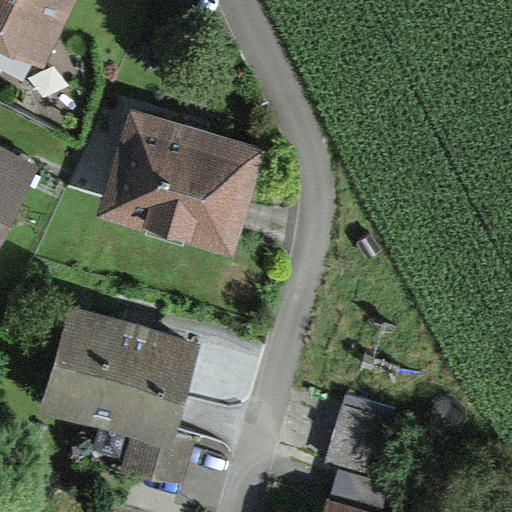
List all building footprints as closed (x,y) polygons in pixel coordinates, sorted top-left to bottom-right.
[(0,0),(0,46),(43,66),(73,0),(0,0)] [(133,110),(104,217),(236,253),(265,146),(133,110)] [(0,143),(0,248),(42,164),(0,143)] [(73,307),(41,414),(126,439),(119,463),(181,482),(196,434),(176,428),(201,346),(73,307)] [(380,419),(337,402),(318,451),(361,468),(380,419)]
